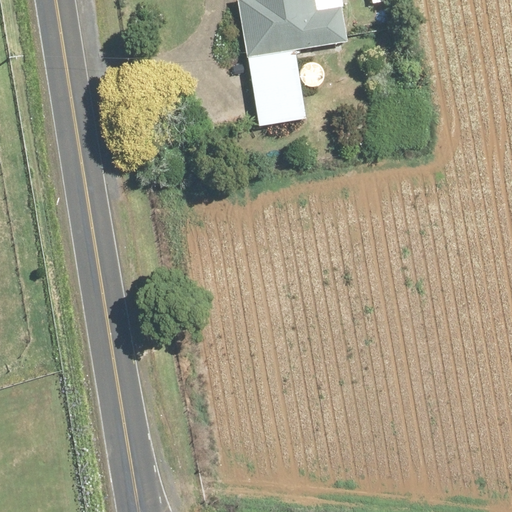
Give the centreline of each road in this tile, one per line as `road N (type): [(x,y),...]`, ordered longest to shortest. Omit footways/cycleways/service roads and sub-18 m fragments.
road 1 (tertiary): [(135,511),(68,229)]
road 2 (tertiary): [(33,0),(68,229)]
